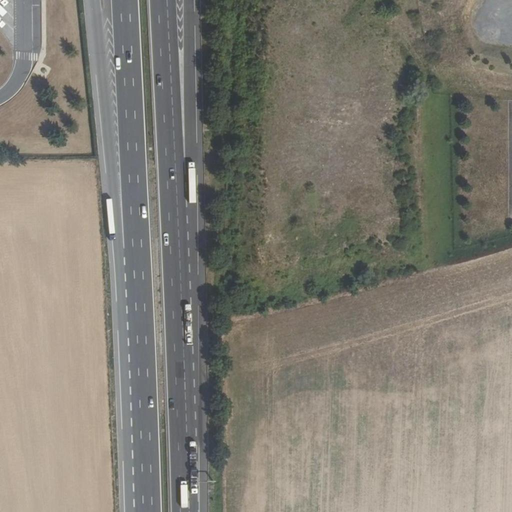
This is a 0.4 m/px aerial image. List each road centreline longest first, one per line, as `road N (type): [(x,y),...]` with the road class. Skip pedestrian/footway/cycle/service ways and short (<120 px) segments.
road 1 (motorway): [(183,511),(175,179)]
road 2 (motorway): [(93,0),(116,224),(137,257)]
road 3 (motorway): [(123,0),(137,257)]
road 4 (motorway): [(137,257),(144,511)]
road 5 (motorway): [(175,179),(191,145),(188,0)]
road 6 (motorway): [(175,179),(164,0)]
